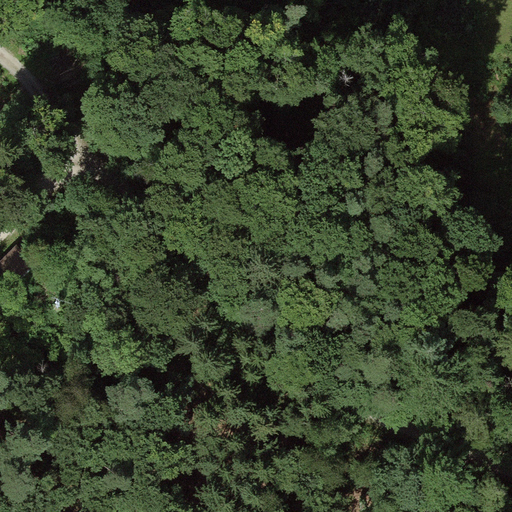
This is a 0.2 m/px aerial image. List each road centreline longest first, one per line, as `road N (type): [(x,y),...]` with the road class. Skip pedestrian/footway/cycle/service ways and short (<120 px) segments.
road 1 (track): [(0,245),(90,163),(327,365),(437,444),(511,472)]
road 2 (track): [(511,25),(248,40),(10,73)]
road 3 (track): [(90,163),(0,61)]
